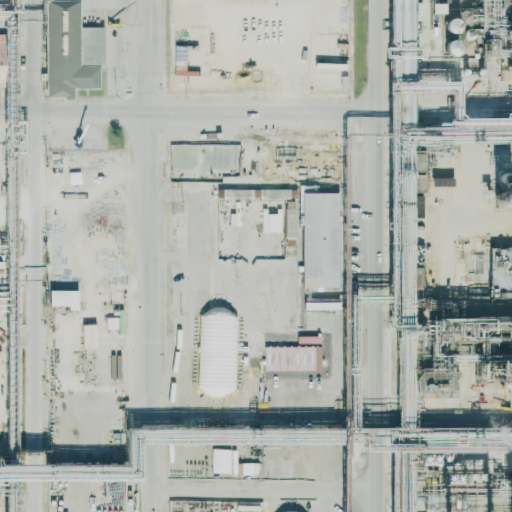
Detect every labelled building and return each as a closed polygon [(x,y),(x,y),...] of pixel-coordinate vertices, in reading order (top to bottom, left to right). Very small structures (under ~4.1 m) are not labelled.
[(44,98),(72,98),(71,89),(98,89),(98,69),(103,68),(103,27),(78,27),(78,0),(44,0),(44,98)] [(458,21),(442,21),(443,34),(459,34),(458,21)] [(459,56),(460,41),(443,41),(442,55),(459,56)] [(431,186),(452,187),(452,179),(431,178),(431,186)] [(224,199),(246,199),(246,189),(224,189),(224,199)] [(301,287),(336,287),(335,193),(301,193),(301,287)] [(282,212),(264,212),(264,223),(262,223),(262,232),(281,232),(282,212)] [(47,306),(67,307),(67,311),(77,311),(77,291),(48,291),(47,306)] [(105,318),(106,331),(123,330),(123,310),(117,310),(117,317),(105,318)] [(274,398),(317,398),(317,393),(311,393),(310,347),(273,347),(274,398)] [(197,389),(223,390),(223,354),(197,354),(197,389)] [(76,374),(61,374),(61,398),(77,397),(76,374)] [(267,472),(290,471),(289,447),(274,448),(274,452),(266,453),(267,472)] [(210,473),(236,473),(237,449),(211,448),(210,473)] [(259,463),(242,462),(242,474),(259,475),(259,463)]
